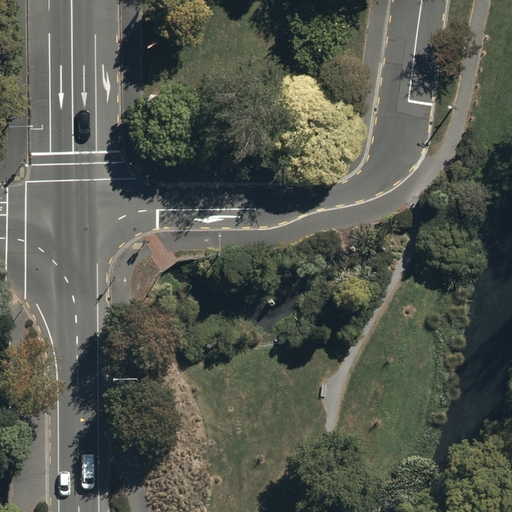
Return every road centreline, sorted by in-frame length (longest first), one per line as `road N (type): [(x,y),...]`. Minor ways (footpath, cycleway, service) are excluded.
road 1 (unclassified): [(421,0),(398,140),(372,178),(291,202),(158,210),(75,227)]
road 2 (secondary): [(75,227),(78,511)]
road 3 (secondary): [(73,0),(75,227)]
